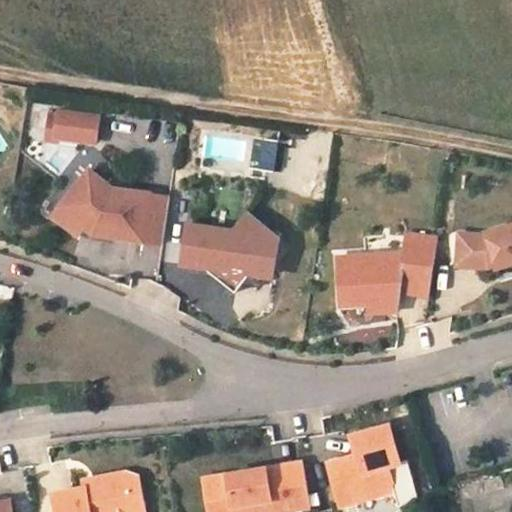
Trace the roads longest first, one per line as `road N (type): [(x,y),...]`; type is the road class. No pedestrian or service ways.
road 1 (track): [(511,152),(330,112),(0,64)]
road 2 (residential): [(286,395),(0,431)]
road 3 (residential): [(511,344),(286,395)]
road 4 (residential): [(0,264),(168,327)]
road 5 (residential): [(168,327),(286,395)]
